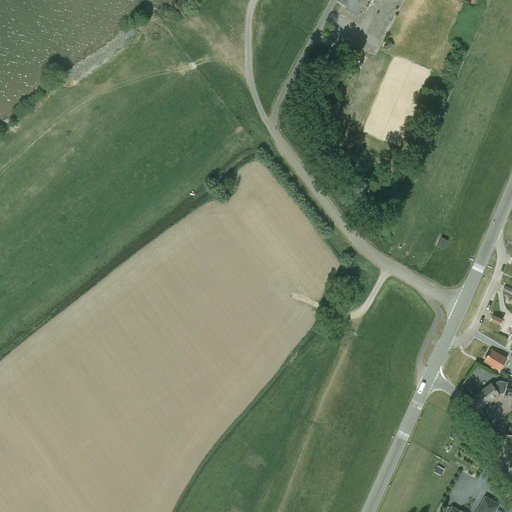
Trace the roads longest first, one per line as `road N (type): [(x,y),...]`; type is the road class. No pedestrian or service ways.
road 1 (unclassified): [(461,307),(362,248),(289,157),(249,78),(253,0)]
road 2 (track): [(0,198),(123,88),(214,60),(251,85)]
road 3 (secondary): [(368,511),(430,375)]
road 4 (unclassified): [(511,479),(471,411),(430,375)]
road 5 (secondary): [(461,307),(511,188)]
